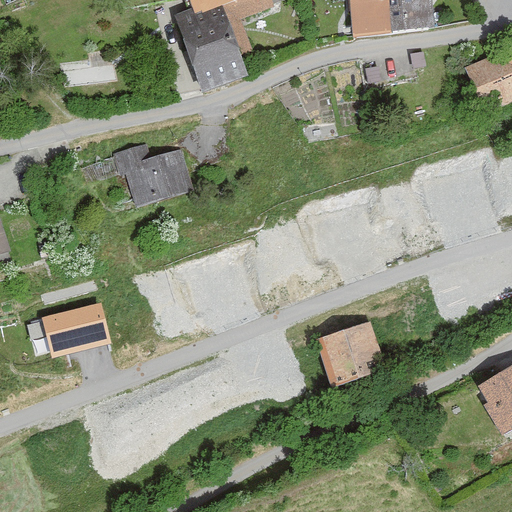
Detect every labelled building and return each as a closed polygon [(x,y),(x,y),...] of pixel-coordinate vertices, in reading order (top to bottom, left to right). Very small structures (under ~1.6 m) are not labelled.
[(186,0),(189,6),(195,3),(197,10),(178,17),(205,89),(245,74),(237,52),(246,48),(234,17),(269,4),(267,0),(186,0)] [(433,24),(430,0),(348,0),(353,34),(433,24)] [(511,47),(467,70),(489,111),(511,101),(511,47)] [(156,162),(150,146),(119,157),(127,181),(132,179),(144,213),(199,195),(185,153),(156,162)] [(0,209),(0,264),(17,259),(0,209)] [(101,303),(40,320),(51,359),(112,342),(101,303)] [(318,342),(336,390),(388,370),(369,322),(318,342)] [(511,429),(511,365),(480,386),(509,431),(511,429)]
